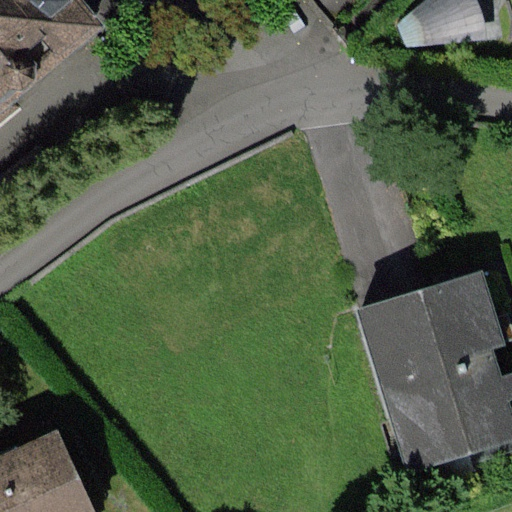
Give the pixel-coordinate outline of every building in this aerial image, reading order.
[(0,0),(0,101),(92,25),(70,0),(0,0)] [(431,0),(429,8),(441,41),(452,44),(482,41),(477,16),(470,0),(431,0)] [(441,41),(429,8),(421,7),(398,26),(407,50),(436,48),(441,41)] [(478,278),(361,314),(409,470),(511,438),(511,426),(488,348),(499,345),(497,337),(478,278)] [(0,467),(0,511),(87,511),(56,442),(0,467)]
